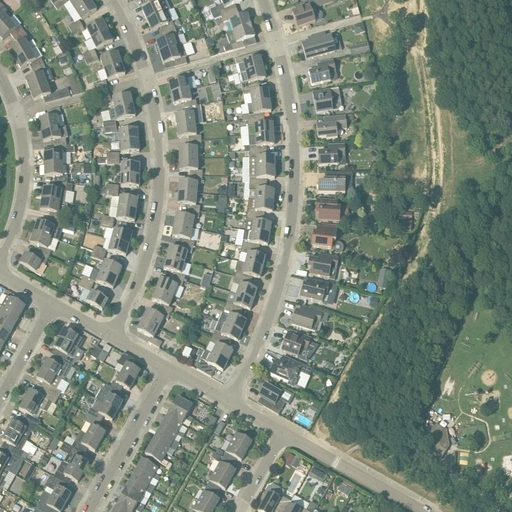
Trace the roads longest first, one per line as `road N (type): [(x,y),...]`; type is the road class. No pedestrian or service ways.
road 1 (residential): [(228,401),(280,268),(290,199),(284,79),(261,0)]
road 2 (residential): [(111,335),(143,256),(156,134),(146,79),(112,0)]
road 3 (residential): [(0,260),(21,199),(22,159),(0,76)]
road 4 (residential): [(86,511),(166,366)]
road 5 (tertiary): [(425,511),(282,431)]
